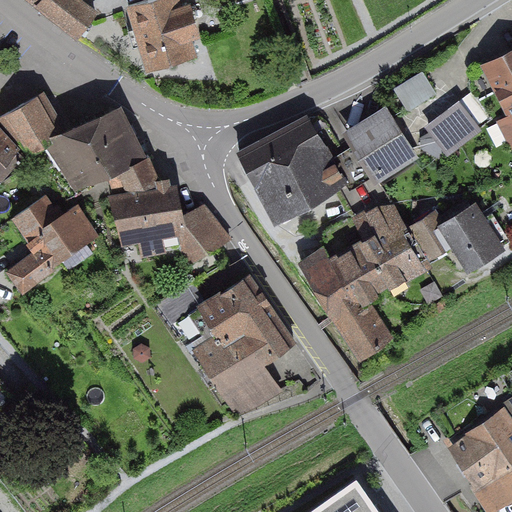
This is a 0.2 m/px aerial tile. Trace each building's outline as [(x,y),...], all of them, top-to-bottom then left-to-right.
[(31,0),(77,36),(96,13),(80,0),(31,0)] [(146,0),(138,3),(129,5),(136,26),(129,29),(134,46),(142,44),(149,69),(198,56),(191,35),(197,33),(188,5),(182,7),(179,0),(146,0)] [(511,54),(487,67),(511,115),(511,54)] [(422,72),(396,88),(409,110),(435,94),(422,72)] [(28,156),(41,148),(69,196),(82,190),(80,185),(110,174),(116,189),(158,180),(148,155),(143,156),(124,114),(116,110),(67,133),(43,93),(1,118),(28,156)] [(434,132),(424,139),(424,149),(440,157),(448,151),(449,153),(480,130),(460,104),(430,126),(434,132)] [(308,116),(241,151),(277,221),(339,187),(354,216),(374,205),(392,202),(376,176),(351,136),(333,107),(310,119),(308,116)] [(387,114),(351,136),(376,176),(411,153),(387,114)] [(0,180),(22,154),(0,125),(0,180)] [(174,187),(112,199),(123,236),(139,233),(143,254),(181,247),(191,262),(231,239),(204,205),(181,216),(174,187)] [(49,194),(15,217),(39,251),(10,271),(23,291),(98,236),(78,204),(60,216),(49,194)] [(331,264),(356,299),(368,296),(400,277),(402,282),(427,267),(392,202),(374,205),(354,216),(327,231),(323,249),(331,264)] [(444,225),(435,211),(412,225),(432,256),(454,242),(469,267),(498,250),(473,207),(444,225)] [(331,264),(323,249),(302,262),(337,314),(356,299),(331,264)] [(294,342),(248,274),(205,304),(200,307),(219,336),(196,352),(240,417),(281,389),(263,363),(294,342)] [(205,304),(192,285),(157,305),(191,354),(196,352),(219,336),(200,307),(205,304)] [(356,299),(337,314),(364,355),(392,335),(368,296),(356,299)] [(0,379),(0,403),(12,392),(0,379)] [(511,393),(449,434),(496,506),(511,495),(511,393)] [(382,511),(357,476),(307,511),(382,511)]
